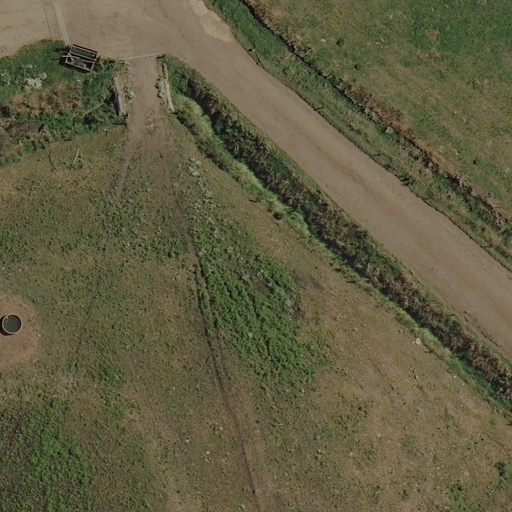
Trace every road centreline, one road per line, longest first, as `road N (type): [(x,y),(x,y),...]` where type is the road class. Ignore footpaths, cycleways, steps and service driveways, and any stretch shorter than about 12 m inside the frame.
road 1 (track): [(511,351),(158,50),(146,0)]
road 2 (track): [(0,87),(351,0)]
